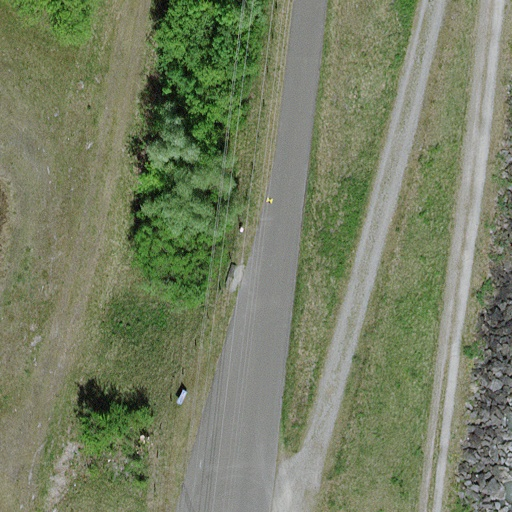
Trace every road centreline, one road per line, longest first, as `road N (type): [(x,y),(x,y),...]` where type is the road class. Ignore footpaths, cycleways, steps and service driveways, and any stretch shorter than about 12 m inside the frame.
road 1 (track): [(432,0),(319,441),(291,493),(264,511)]
road 2 (track): [(309,0),(251,511)]
road 3 (track): [(438,511),(491,0)]
